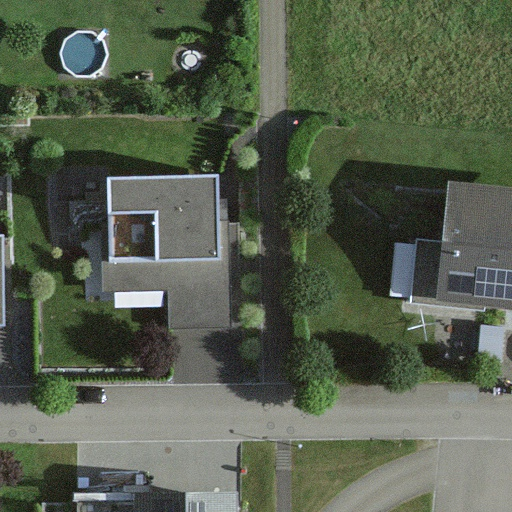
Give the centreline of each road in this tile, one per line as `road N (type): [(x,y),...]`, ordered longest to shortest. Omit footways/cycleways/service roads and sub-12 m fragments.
road 1 (residential): [(281,415),(0,419)]
road 2 (residential): [(281,415),(511,420)]
